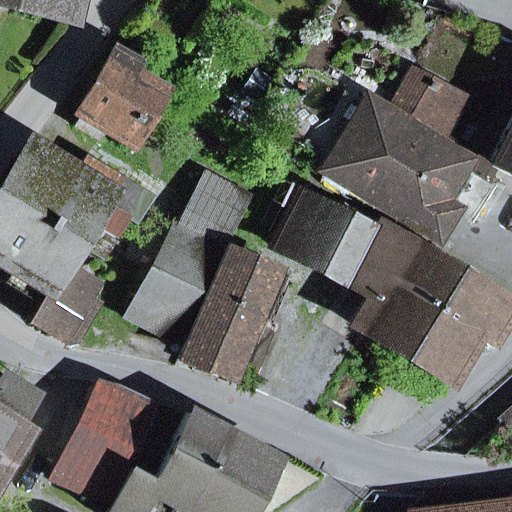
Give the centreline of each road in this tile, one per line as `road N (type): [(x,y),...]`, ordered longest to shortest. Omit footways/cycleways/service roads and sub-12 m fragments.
road 1 (residential): [(52,361),(131,374),(269,417),(368,466)]
road 2 (residential): [(121,0),(0,153)]
road 3 (residential): [(52,511),(32,503),(52,361)]
road 4 (residential): [(368,466),(511,477)]
